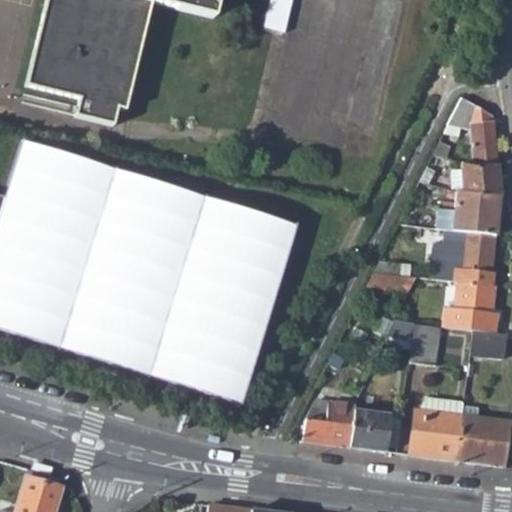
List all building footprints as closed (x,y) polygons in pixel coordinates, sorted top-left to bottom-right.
[(47,0),(27,81),(82,94),(78,112),(116,121),(120,104),(137,107),(163,0),(165,0),(214,12),(216,0),(47,0)] [(287,33),(293,0),(270,0),(265,28),(287,33)] [(456,101),(443,129),(452,128),(470,128),(473,166),(493,165),(489,116),(456,101)] [(443,129),(429,157),(442,160),(452,128),(443,129)] [(289,223),(10,137),(0,169),(0,334),(233,406),(289,223)] [(473,166),(460,164),(460,192),(496,197),(493,165),(473,166)] [(435,209),(433,229),(444,230),(493,236),(496,197),(460,192),(454,192),(451,212),(435,209)] [(407,200),(395,224),(410,226),(419,205),(407,200)] [(444,230),(441,249),(450,250),(448,268),(458,270),(457,283),(489,287),(493,236),(444,230)] [(376,263),(370,273),(394,276),(396,265),(376,263)] [(370,273),(364,286),(401,291),(407,278),(394,276),(370,273)] [(441,307),(438,328),(468,331),(493,334),(496,314),(490,313),(494,287),(489,287),(457,283),(453,283),(450,308),(441,307)] [(389,322),(378,347),(406,350),(409,324),(389,322)] [(468,331),(465,358),(499,362),(502,335),(493,334),(468,331)] [(375,353),(366,373),(376,377),(384,357),(375,353)] [(411,412),(406,458),(453,464),(459,409),(459,406),(422,401),(421,413),(411,412)] [(301,425),(299,444),(346,450),(351,413),(351,409),(311,404),(301,425)] [(459,409),(453,464),(501,470),(507,424),(473,419),(475,412),(459,409)] [(351,413),(346,450),(384,455),(388,417),(351,413)] [(50,472),(51,467),(35,462),(32,472),(48,477),(50,472)] [(53,511),(61,488),(59,487),(60,483),(28,474),(15,511),(53,511)]
